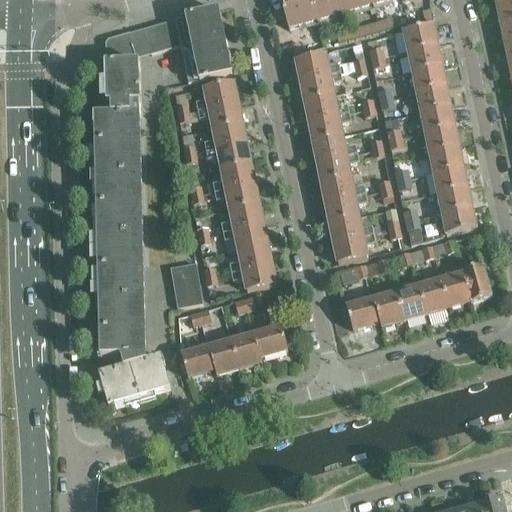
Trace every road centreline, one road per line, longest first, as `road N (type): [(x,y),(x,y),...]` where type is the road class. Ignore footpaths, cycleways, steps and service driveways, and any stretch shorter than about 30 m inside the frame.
road 1 (primary): [(41,511),(22,288),(20,0)]
road 2 (residential): [(68,467),(56,120),(91,0)]
road 3 (residential): [(334,387),(253,0)]
road 4 (residential): [(68,467),(334,387)]
road 5 (residential): [(511,258),(455,0)]
road 6 (residential): [(334,387),(511,337)]
road 7 (residential): [(337,511),(511,460)]
